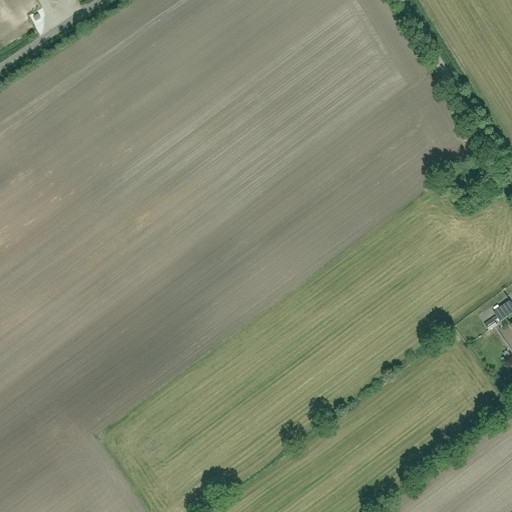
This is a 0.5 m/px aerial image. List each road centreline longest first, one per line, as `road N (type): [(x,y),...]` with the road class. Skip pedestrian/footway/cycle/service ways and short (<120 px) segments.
road 1 (unclassified): [(398,0),(511,184)]
road 2 (unclassified): [(0,69),(104,0)]
